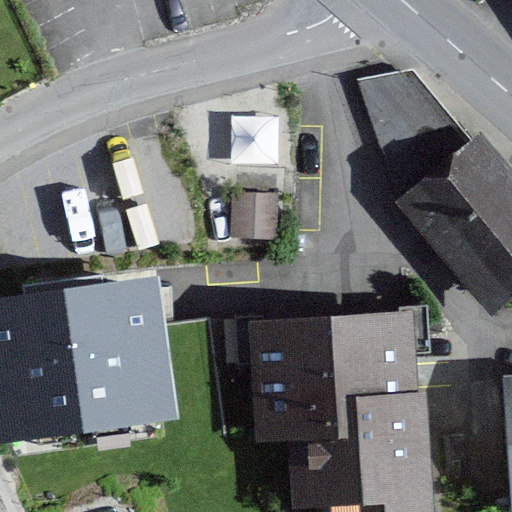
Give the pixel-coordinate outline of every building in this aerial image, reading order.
[(357,83),(396,198),(466,140),(411,72),(357,83)] [(511,193),(511,194),(466,140),(396,198),(415,221),(427,212),(494,293),(511,277),(511,193)] [(277,233),(279,189),(236,187),(234,231),(277,233)] [(0,386),(5,425),(162,406),(147,286),(109,290),(108,281),(107,273),(19,284),(21,306),(0,308),(0,386)] [(412,401),(407,320),(256,329),(262,433),(293,431),(296,473),(306,474),(308,496),(358,494),(359,511),(401,511),(427,510),(420,401),(412,401)]
